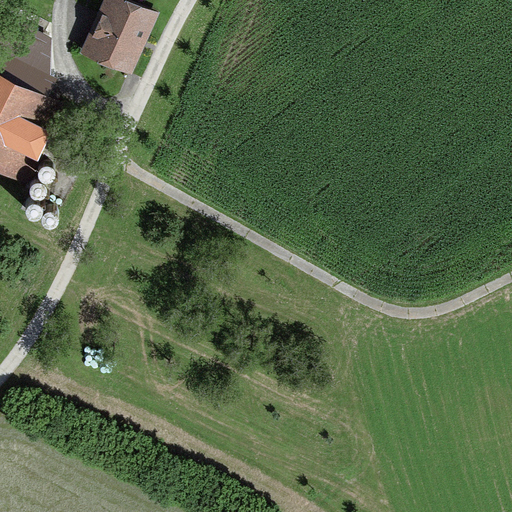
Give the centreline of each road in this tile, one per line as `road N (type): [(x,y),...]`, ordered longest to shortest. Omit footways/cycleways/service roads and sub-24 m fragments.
road 1 (track): [(115,159),(369,305),(434,315),(511,282)]
road 2 (unclassified): [(190,0),(53,297),(0,375)]
